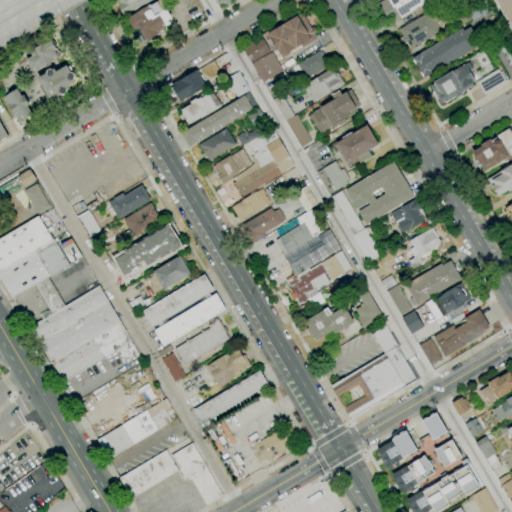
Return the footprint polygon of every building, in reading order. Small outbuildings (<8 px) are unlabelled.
[(127,14),(127,16),(125,17),(124,16),(123,15),(122,15),(116,5),(118,4),(115,0),(149,0),(133,10),(132,10),(127,13),(127,14)] [(142,43),(127,18),(159,0),(161,0),(167,10),(171,18),(168,20),(171,24),(157,32),(158,34),(142,43)] [(395,23),(392,17),(388,20),(378,3),(382,0),(428,0),(410,10),(412,13),(395,23)] [(472,21),(466,9),(481,0),(488,13),(483,16),(482,15),(472,21)] [(511,30),(494,0),(511,0),(511,30)] [(411,51),(407,44),(403,46),(399,38),(402,36),(399,30),(433,9),(439,19),(438,19),(440,21),(436,23),(438,27),(437,28),(440,33),(426,41),(425,40),(421,43),(422,44),(411,51)] [(459,27),(450,12),(455,10),(458,13),(464,9),(470,20),(459,27)] [(280,26),(280,22),(284,20),(288,22),(302,13),(311,28),(314,27),(317,32),(314,34),(317,39),(302,47),(301,46),(289,53),(290,55),(283,59),(267,33),(280,26)] [(497,31),(492,23),(497,20),(502,28),(497,31)] [(425,78),(424,76),(422,77),(420,73),(421,72),(416,64),(415,65),(412,60),(413,59),(413,58),(462,28),(464,31),(470,27),(481,44),(425,78)] [(511,66),(508,65),(509,60),(504,58),(506,54),(500,51),(501,47),(496,45),(501,32),(504,31),(511,44),(511,66)] [(251,64),(242,49),(262,37),(271,52),(251,64)] [(55,57),(51,59),(52,61),(42,68),(40,65),(31,71),(25,60),(31,56),(29,53),(32,51),(32,50),(49,39),(56,51),(58,52),(59,52),(59,53),(60,54),(60,55),(60,56),(59,57),(58,58),(57,58),(56,58),(55,57)] [(283,67),(280,63),(300,50),(303,55),(283,67)] [(300,79),(293,67),(297,65),(297,64),(320,51),(320,52),(321,51),(323,55),(322,55),(328,66),(306,79),(305,77),(300,79)] [(263,82),(252,64),(271,52),(283,70),(263,82)] [(440,105),(429,84),(469,61),(473,67),(469,70),(475,80),(471,83),(473,86),(446,102),(446,101),(440,105)] [(60,95),(58,96),(56,94),(47,99),(38,84),(40,83),(37,78),(45,73),(46,71),(49,68),(52,69),(54,68),(56,71),(66,65),(71,72),(73,73),(76,76),(75,79),(76,82),(68,87),(69,90),(67,91),(67,94),(63,96),(60,95)] [(316,102),(305,85),(331,68),(335,74),(337,72),(344,83),(341,85),(341,86),(316,102)] [(484,95),(476,82),(498,69),(505,82),(484,95)] [(181,103),(176,95),(172,97),(168,90),(172,88),(171,86),(196,70),(206,87),(181,103)] [(237,97),(226,79),(238,72),(249,90),(237,97)] [(19,124),(3,98),(16,89),(21,97),(24,96),(29,105),(27,106),(32,115),(19,124)] [(190,124),(186,118),(184,118),(182,115),(182,112),(181,110),(191,104),(190,102),(211,89),(221,106),(190,124)] [(320,133),(312,119),(310,120),(307,116),(319,109),(318,107),(321,105),(322,107),(334,100),(331,95),(339,90),(342,95),(350,90),(360,106),(355,108),(357,111),(348,116),(347,115),(343,118),(344,120),(337,124),(320,133)] [(229,91),(232,96),(227,99),(224,94),(229,91)] [(191,147),(182,132),(248,92),(257,107),(191,147)] [(285,121),(273,100),(281,95),(294,116),(285,121)] [(253,126),(246,115),(258,107),(265,119),(253,126)] [(301,147),(286,121),(296,115),(311,141),(301,147)] [(0,123),(8,138),(0,142),(0,123)] [(347,163),(335,144),(367,125),(379,144),(368,150),(372,156),(360,163),(357,158),(347,163)] [(208,161),(198,145),(226,128),(236,144),(208,161)] [(484,171),(472,152),(481,146),(480,145),(490,139),(491,140),(497,137),(497,136),(509,128),(511,133),(511,158),(500,166),(498,163),(484,171)] [(259,136),(242,146),(236,136),(246,130),(247,133),(255,129),(259,136)] [(267,146),(262,138),(261,136),(273,129),(278,139),(267,146)] [(257,152),(252,144),(262,138),(267,146),(265,146),(266,147),(257,152)] [(278,139),(289,156),(276,164),(266,147),(265,146),(267,146),(278,139)] [(233,179),(250,168),(254,163),(250,157),(254,155),(254,154),(257,152),(266,147),(276,164),(289,156),(295,166),(281,175),(271,160),(235,182),(233,179)] [(223,184),(213,167),(216,165),(215,164),(229,156),(230,156),(242,149),(251,163),(238,171),(239,173),(232,177),(233,179),(231,180),(223,184)] [(281,175),(243,198),(234,183),(235,182),(271,160),(281,175)] [(329,194),(316,173),(335,162),(340,170),(343,169),(349,179),(346,180),(348,183),(329,194)] [(366,226),(358,212),(369,205),(368,203),(357,210),(345,191),(393,162),(414,197),(366,226)] [(498,196),(487,179),(501,170),(501,171),(511,164),(511,190),(509,192),(508,190),(498,196)] [(15,176),(19,187),(34,180),(30,169),(15,176)] [(38,214),(24,191),(37,184),(50,207),(38,214)] [(118,219),(108,202),(122,193),(124,195),(141,185),(150,200),(118,219)] [(306,212),(295,192),(306,186),(317,205),(306,212)] [(239,221),(231,207),(242,201),(242,200),(261,188),(263,191),(264,190),(266,193),(262,195),(267,204),(239,221)] [(352,235),(330,198),(341,191),(363,228),(352,235)] [(278,204),(287,219),(304,210),(295,194),(278,204)] [(400,233),(397,227),(399,226),(396,222),(391,214),(416,199),(421,207),(420,208),(423,213),(421,214),(424,220),(422,221),(423,223),(419,225),(418,223),(415,225),(416,227),(413,229),(412,227),(408,229),(409,231),(407,232),(405,230),(400,233)] [(511,222),(511,200),(502,206),(511,222)] [(133,237),(122,219),(150,203),(161,221),(133,237)] [(253,243),(242,225),(271,208),(273,211),(275,210),(275,211),(278,209),(285,220),(264,233),(265,236),(253,243)] [(88,237),(78,219),(89,212),(100,230),(88,237)] [(0,271),(0,239),(39,216),(53,240),(0,271)] [(284,255),(275,240),(279,238),(278,238),(303,223),(312,238),(288,253),(287,253),(284,255)] [(371,267),(353,236),(370,226),(375,234),(370,236),(381,254),(380,255),(383,260),(371,267)] [(413,269),(408,261),(414,258),(406,244),(409,242),(409,241),(422,233),(423,233),(432,228),(438,237),(437,237),(440,243),(439,244),(441,247),(425,256),(426,257),(421,260),(423,263),(413,269)] [(284,257),(329,230),(340,247),(295,274),(284,257)] [(383,254),(375,241),(386,235),(394,248),(383,254)] [(70,263),(60,245),(71,238),(82,257),(70,263)] [(12,297),(0,276),(0,271),(54,240),(68,264),(12,297)] [(338,252),(342,249),(354,269),(350,272),(338,252)] [(155,295),(150,287),(152,286),(148,279),(155,275),(153,272),(181,255),(187,266),(186,266),(191,274),(155,295)] [(321,262),(334,255),(344,273),(332,280),(321,262)] [(417,306),(404,285),(441,263),(443,266),(450,261),(462,280),(417,306)] [(332,280),(330,282),(333,287),(328,291),(326,288),(319,292),(325,302),(313,309),(308,299),(298,305),(295,299),(293,300),(289,294),(291,293),(288,287),(289,287),(285,280),(293,275),(294,277),(309,268),(309,269),(321,262),(332,280)] [(151,327),(142,311),(205,274),(214,290),(151,327)] [(385,291),(380,282),(391,275),(396,284),(385,291)] [(42,319),(39,315),(43,312),(50,310),(35,285),(48,278),(65,306),(42,319)] [(437,297),(461,283),(470,299),(462,303),(466,309),(455,316),(452,311),(446,314),(437,297)] [(397,285),(411,309),(400,315),(386,292),(397,285)] [(65,306),(98,286),(131,342),(63,383),(29,327),(42,319),(65,306)] [(365,331),(357,317),(359,316),(355,310),(363,305),(358,296),(367,291),(381,315),(376,318),(379,323),(365,331)] [(163,346),(154,331),(216,294),(225,309),(163,346)] [(134,313),(128,303),(140,296),(145,307),(134,313)] [(147,305),(144,300),(150,296),(151,298),(153,297),(155,301),(147,305)] [(446,314),(435,320),(426,303),(437,297),(446,314)] [(316,341),(304,321),(328,307),(332,314),(344,307),(354,323),(334,335),(332,331),(316,341)] [(445,357),(433,336),(453,325),(455,329),(466,323),(463,318),(479,309),(490,327),(481,333),(482,336),(445,357)] [(411,334),(401,318),(413,310),(423,327),(411,334)] [(185,365),(175,348),(210,328),(209,325),(218,320),(223,327),(224,326),(228,332),(226,333),(231,341),(221,347),(220,344),(185,365)] [(384,354),(371,331),(384,323),(398,346),(384,354)] [(430,365),(419,345),(430,339),(442,358),(430,365)] [(160,358),(156,352),(169,345),(172,350),(160,358)] [(350,420),(330,387),(397,348),(416,380),(350,420)] [(219,388),(206,366),(228,353),(229,354),(237,349),(242,356),(244,355),(251,367),(240,373),(241,375),(219,388)] [(174,382),(161,359),(172,353),(185,376),(174,382)] [(490,404),(486,398),(483,399),(479,392),(489,385),(488,384),(498,377),(499,378),(511,370),(511,371),(511,387),(510,389),(511,391),(490,404)] [(203,425),(194,409),(260,371),(269,386),(203,425)] [(499,422),(492,409),(506,401),(505,400),(511,395),(511,415),(507,418),(507,417),(499,422)] [(108,459),(97,440),(166,398),(170,406),(177,418),(108,459)] [(459,416),(451,404),(462,398),(463,400),(465,399),(469,405),(467,406),(469,410),(459,416)] [(436,412),(447,431),(434,439),(423,420),(436,412)] [(472,437),(465,425),(477,418),(484,430),(472,437)] [(232,446),(218,423),(222,421),(236,443),(232,446)] [(258,464),(252,454),(254,453),(251,448),(250,448),(249,446),(256,441),(257,443),(265,438),(264,437),(269,434),(269,435),(272,433),(271,432),(281,427),(281,428),(285,426),(292,438),(288,440),(292,447),(282,453),(282,451),(269,459),(268,458),(264,461),(264,460),(258,464)] [(407,431),(416,448),(402,456),(392,439),(407,431)] [(492,470),(486,459),(485,460),(475,443),(490,433),(493,437),(488,440),(496,453),(493,455),(500,465),(492,470)] [(380,447),(391,440),(401,458),(390,464),(380,447)] [(436,451),(452,442),(461,458),(446,467),(436,451)] [(206,506),(190,478),(187,480),(185,476),(182,478),(178,472),(179,471),(171,456),(192,443),(223,496),(206,506)] [(131,498),(119,478),(166,450),(178,470),(131,498)] [(244,477),(231,455),(236,452),(236,453),(238,452),(239,455),(240,454),(242,457),(239,459),(249,475),(244,477)] [(408,464),(423,455),(434,474),(419,483),(408,464)] [(455,472),(467,464),(480,485),(467,493),(455,472)] [(392,473),(405,466),(416,485),(403,492),(392,473)] [(511,496),(508,499),(497,480),(510,473),(511,476),(511,496)] [(440,483),(452,476),(463,495),(451,502),(440,483)] [(426,490),(434,485),(446,506),(439,511),(426,490)] [(494,511),(480,511),(471,496),(485,488),(498,510),(494,511)] [(414,511),(408,500),(421,492),(432,511),(414,511)]
